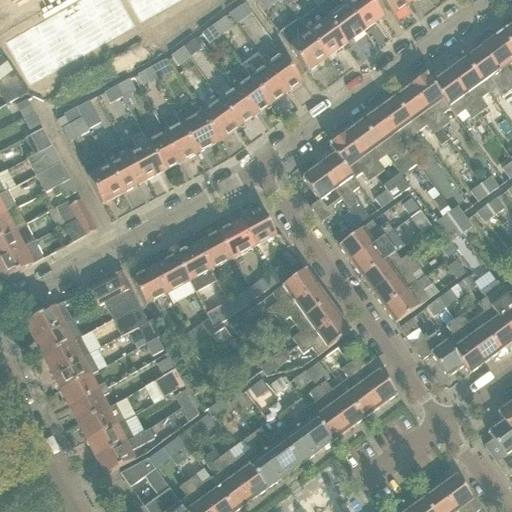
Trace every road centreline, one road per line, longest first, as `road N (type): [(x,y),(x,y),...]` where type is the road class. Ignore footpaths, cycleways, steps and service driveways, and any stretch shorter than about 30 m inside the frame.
road 1 (residential): [(441,424),(258,173)]
road 2 (residential): [(0,310),(258,173)]
road 3 (residential): [(258,173),(491,0)]
road 4 (residential): [(74,511),(0,377)]
